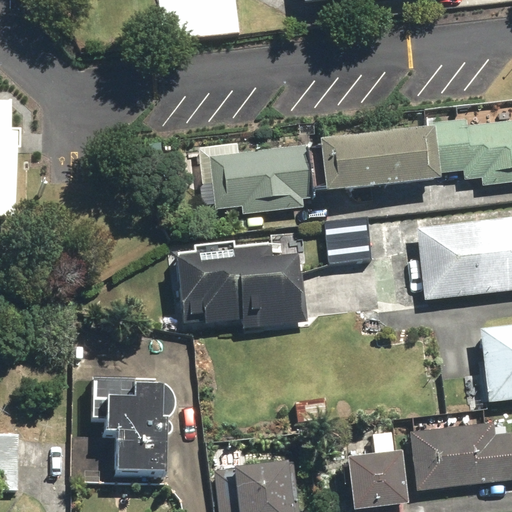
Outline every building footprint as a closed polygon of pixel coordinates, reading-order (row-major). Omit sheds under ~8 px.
[(234,0),(183,0),(157,3),(163,47),(239,37),(234,0)] [(298,0),(300,10),(390,0),(298,0)] [(13,114),(0,114),(0,229),(11,230),(13,114)] [(511,125),(465,131),(464,124),(431,128),(437,178),(461,175),(463,184),(480,182),(481,190),(511,186),(511,125)] [(430,134),(315,148),(322,200),(436,186),(430,134)] [(310,201),(303,149),(236,158),(235,148),(196,153),(201,189),(210,188),(213,214),(239,211),(240,219),(302,211),(301,203),(310,201)] [(365,222),(320,227),(325,269),(370,263),(365,222)] [(423,306),(511,295),(511,223),(414,235),(423,306)] [(242,334),(306,325),(300,278),(294,279),(292,263),(267,267),(265,254),(173,266),(182,331),(202,328),(202,332),(241,327),(242,334)] [(511,331),(476,336),(486,409),(511,405),(511,331)] [(169,401),(164,394),(154,394),(154,382),(90,381),(89,424),(102,424),(102,441),(114,442),(113,480),(162,481),(163,427),(169,419),(172,410),(169,401)] [(414,496),(511,483),(511,446),(511,438),(493,440),(492,427),(407,437),(414,496)] [(15,438),(0,438),(0,494),(16,494),(15,438)] [(399,511),(403,511),(397,459),(344,466),(349,511),(399,511)] [(296,511),(291,466),(212,476),(216,511),(296,511)]
